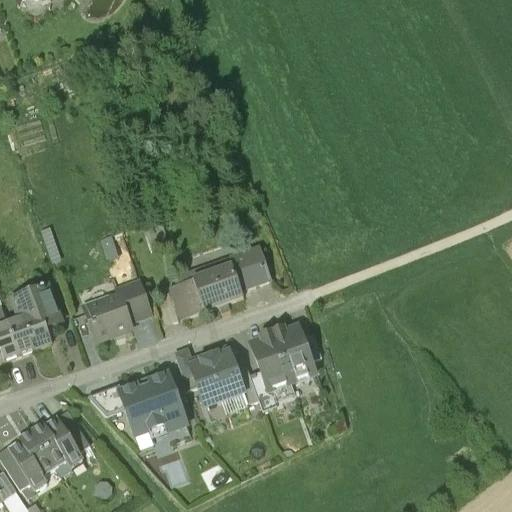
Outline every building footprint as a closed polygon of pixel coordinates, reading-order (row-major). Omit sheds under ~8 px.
[(40,0),(13,0),(16,9),(40,0)] [(232,268),(233,272),(241,297),(268,288),(259,259),(232,268)] [(241,297),(233,272),(193,286),(195,290),(205,318),(205,320),(245,307),(241,297)] [(205,318),(195,290),(172,298),(182,327),(205,318)] [(48,293),(31,299),(45,339),(62,333),(48,293)] [(121,304),(122,307),(131,332),(154,324),(144,296),(121,304)] [(20,365),(51,354),(45,339),(31,299),(11,306),(19,327),(7,331),(20,365)] [(131,332),(122,307),(85,321),(96,352),(133,338),(131,332)] [(0,372),(20,365),(7,331),(0,333),(0,372)] [(274,338),(294,392),(302,389),(301,386),(311,382),(312,385),(319,383),(313,368),(304,343),(300,331),(287,336),(286,333),(274,338)] [(286,395),(294,392),(274,338),(261,343),(262,346),(249,350),(261,381),(269,402),(276,399),(274,396),(285,392),(286,395)] [(314,340),(304,343),(313,368),(323,364),(314,340)] [(192,369),(185,371),(192,391),(200,414),(234,402),(219,359),(192,369)] [(185,371),(192,369),(190,364),(175,369),(184,394),(192,391),(185,371)] [(173,375),(161,379),(171,406),(182,403),(173,375)] [(161,379),(112,396),(118,415),(125,434),(153,425),(156,435),(178,427),(171,406),(161,379)] [(269,402),(261,381),(251,385),(265,420),(275,417),(269,402)] [(118,415),(112,396),(80,406),(95,422),(118,415)] [(68,425),(58,432),(79,464),(89,457),(68,425)] [(45,433),(32,442),(55,479),(67,471),(73,479),(84,472),(79,464),(58,432),(48,438),(45,433)] [(55,479),(32,442),(19,451),(22,456),(13,461),(34,493),(39,501),(49,494),(44,486),(55,479)] [(13,461),(2,469),(23,500),(34,493),(13,461)] [(183,462),(168,463),(168,486),(183,486),(183,462)] [(2,482),(0,483),(0,508),(1,509),(15,500),(2,482)] [(23,511),(15,500),(1,509),(2,511),(23,511)]
